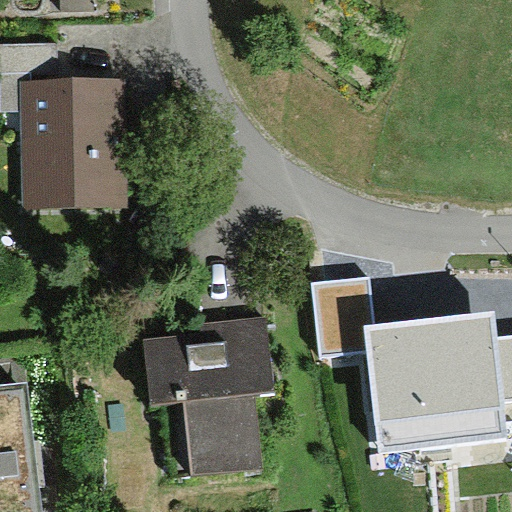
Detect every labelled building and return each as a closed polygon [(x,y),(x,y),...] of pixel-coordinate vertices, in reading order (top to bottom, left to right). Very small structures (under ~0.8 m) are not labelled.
[(46,47),(0,49),(0,70),(47,68),(46,47)] [(112,90),(16,88),(14,219),(109,221),(112,90)] [(259,328),(135,339),(142,418),(184,415),(189,474),(256,469),(250,398),(264,397),(259,328)] [(511,335),(353,352),(361,428),(405,423),(410,462),(504,452),(499,407),(511,405),(511,335)] [(32,511),(19,400),(0,402),(0,511),(32,511)]
